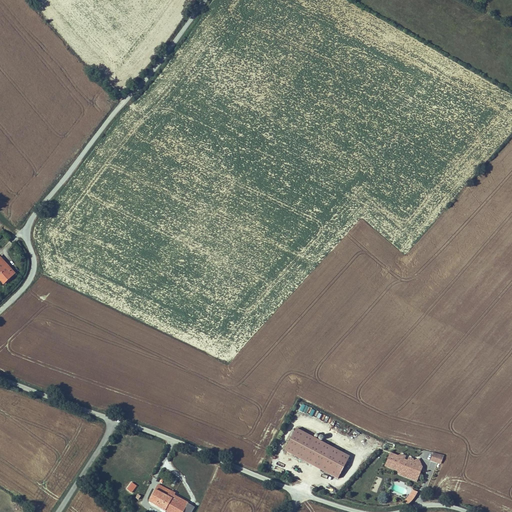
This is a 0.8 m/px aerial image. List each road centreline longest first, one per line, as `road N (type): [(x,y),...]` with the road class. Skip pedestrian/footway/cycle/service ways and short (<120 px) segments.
road 1 (unclassified): [(215,0),(126,103),(29,242),(44,271),(0,322)]
road 2 (unclassified): [(0,377),(128,426)]
road 3 (unclassified): [(187,445),(313,494)]
